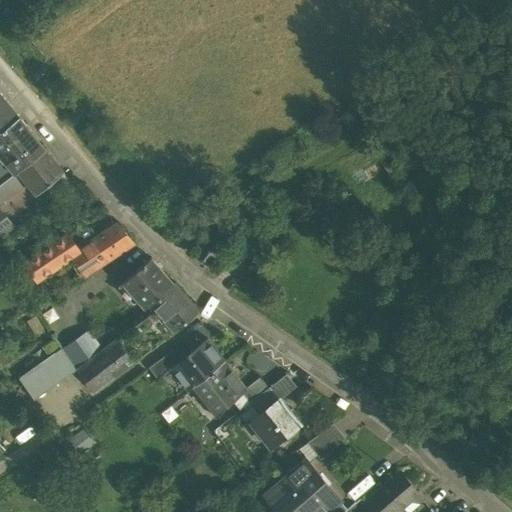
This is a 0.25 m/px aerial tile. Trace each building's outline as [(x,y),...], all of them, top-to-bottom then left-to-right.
[(0,94),(0,110),(8,105),(0,94)] [(8,105),(0,110),(0,130),(18,117),(8,105)] [(18,117),(0,130),(0,157),(13,174),(17,171),(45,149),(18,117)] [(45,149),(17,171),(23,179),(35,194),(63,171),(45,149)] [(0,184),(0,199),(19,184),(18,183),(23,179),(17,171),(13,174),(0,184)] [(77,251),(71,255),(71,256),(84,276),(134,242),(118,224),(77,251)] [(67,236),(26,263),(37,279),(71,256),(71,255),(77,251),(67,236)] [(205,243),(195,255),(208,264),(217,251),(216,244),(213,242),(205,243)] [(151,258),(121,283),(122,284),(123,284),(143,308),(144,309),(150,303),(173,283),(172,282),(151,259),(152,259),(151,258)] [(173,283),(150,303),(156,310),(167,323),(175,331),(198,311),(173,283)] [(156,310),(137,325),(147,339),(154,333),(167,323),(156,310)] [(147,339),(137,325),(118,339),(134,362),(135,362),(152,349),(145,341),(147,339)] [(102,351),(88,331),(62,349),(76,369),(102,351)] [(147,339),(145,341),(152,349),(162,341),(154,333),(147,339)] [(134,362),(118,339),(102,351),(76,369),(94,392),(134,362)] [(185,356),(171,367),(172,368),(189,389),(194,386),(193,385),(225,360),(207,339),(185,356)] [(177,346),(148,367),(158,379),(172,368),(171,367),(185,356),(177,346)] [(34,398),(76,369),(62,349),(20,378),(34,398)] [(225,360),(193,385),(194,386),(216,413),(241,393),(247,389),(246,388),(225,360)] [(269,383),(277,396),(294,384),(286,372),(269,383)] [(249,403),(268,388),(259,377),(246,388),(247,389),(241,393),(249,403)] [(249,403),(258,415),(278,398),(269,387),(268,388),(249,403)] [(258,415),(251,421),(272,447),(299,424),(278,398),(258,415)] [(328,452),(315,437),(308,442),(321,458),(328,452)] [(321,477),(305,459),(264,495),(276,509),(279,507),(283,511),(325,511),(337,502),(318,480),(321,477)] [(400,473),(365,503),(369,508),(364,511),(404,511),(400,507),(416,492),(400,473)] [(337,502),(325,511),(344,511),(346,511),(337,502)]
